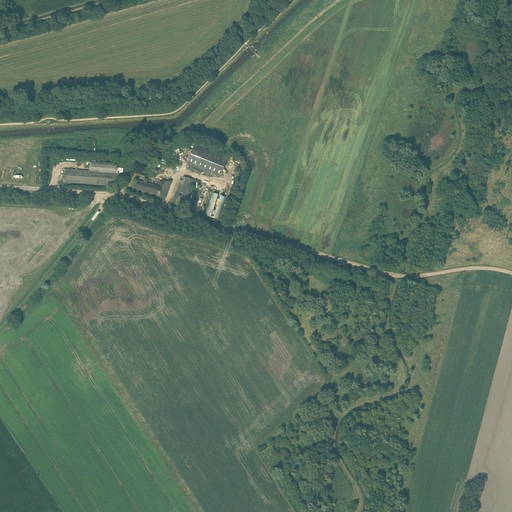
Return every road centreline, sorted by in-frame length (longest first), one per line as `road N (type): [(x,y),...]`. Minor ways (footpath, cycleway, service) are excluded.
road 1 (track): [(511,273),(473,268),(398,276),(229,228)]
road 2 (unclassified): [(229,228),(121,194),(0,186)]
road 3 (track): [(0,329),(113,193)]
road 4 (track): [(0,33),(117,0)]
